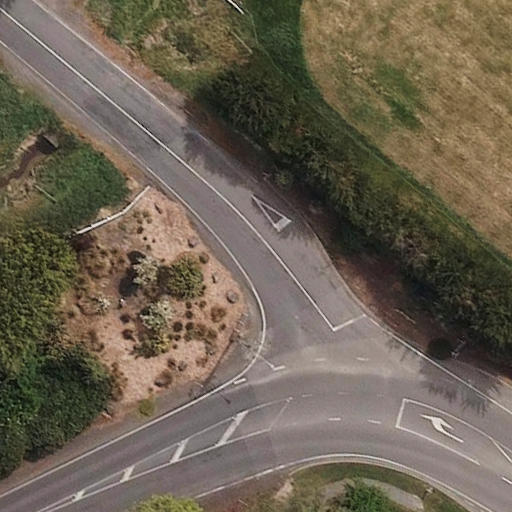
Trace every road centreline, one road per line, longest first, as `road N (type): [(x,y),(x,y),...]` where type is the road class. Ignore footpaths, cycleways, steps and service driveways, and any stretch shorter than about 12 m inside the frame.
road 1 (unclassified): [(0,6),(267,241),(332,328),(339,393)]
road 2 (tertiary): [(38,511),(237,415),(283,398),(339,393)]
road 3 (primary): [(339,393),(404,397),(511,452)]
